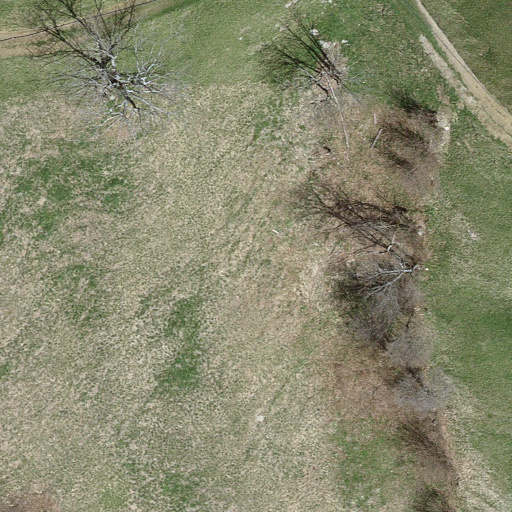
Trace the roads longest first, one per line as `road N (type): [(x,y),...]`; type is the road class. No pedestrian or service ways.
road 1 (track): [(0,48),(181,27),(244,0)]
road 2 (track): [(384,0),(511,134)]
